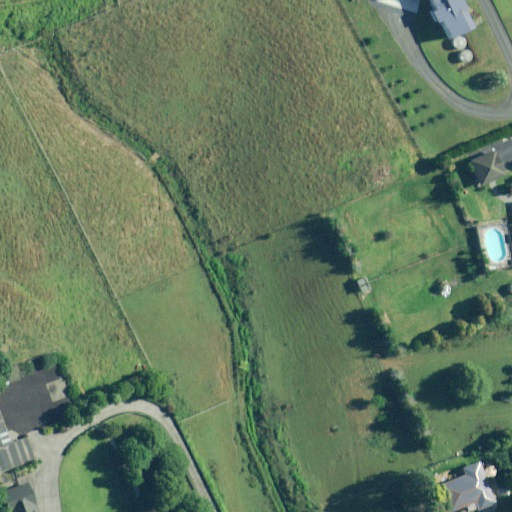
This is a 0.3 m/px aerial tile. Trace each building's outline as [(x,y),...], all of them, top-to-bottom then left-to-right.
[(433,21),(441,38),(466,27),(452,0),(423,0),(429,10),(424,13),(429,23),(433,21)] [(501,176),(490,148),(463,159),(475,187),(501,176)] [(368,288),(362,277),(353,281),(359,293),(368,288)] [(7,441),(0,419),(0,470),(29,460),(21,436),(7,441)] [(448,511),(464,506),(466,511),(474,508),(475,511),(494,505),(478,462),(462,468),(464,475),(437,485),(447,511),(448,511)] [(34,511),(24,481),(0,489),(0,496),(5,510),(8,509),(9,511),(34,511)]
